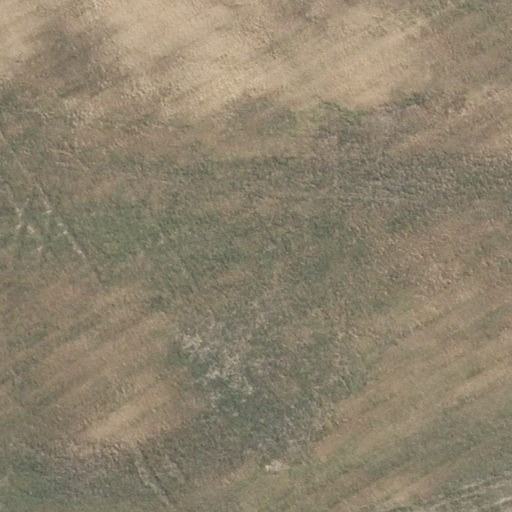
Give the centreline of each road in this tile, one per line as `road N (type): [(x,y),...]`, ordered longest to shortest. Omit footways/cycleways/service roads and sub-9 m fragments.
road 1 (unknown): [(3,0),(252,468)]
road 2 (unknown): [(185,511),(511,292)]
